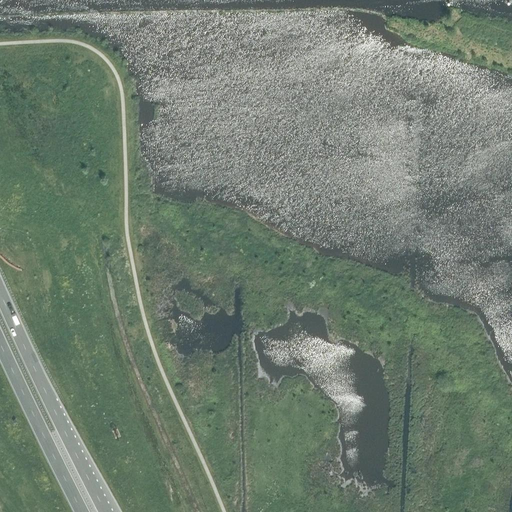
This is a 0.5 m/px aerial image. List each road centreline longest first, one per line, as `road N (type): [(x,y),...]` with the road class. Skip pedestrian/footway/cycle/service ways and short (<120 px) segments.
road 1 (trunk): [(104,511),(0,293)]
road 2 (trunk): [(0,343),(82,511)]
